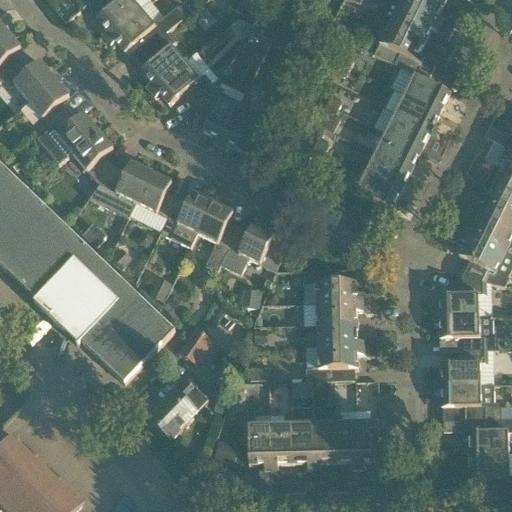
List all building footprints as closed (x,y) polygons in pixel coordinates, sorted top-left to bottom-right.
[(73,0),(83,12),(89,8),(98,0),(73,0)] [(98,0),(89,8),(91,6),(102,18),(98,22),(107,33),(103,37),(107,42),(151,5),(147,0),(98,0)] [(400,9),(452,35),(457,26),(447,22),(443,23),(437,20),(444,7),(428,0),(386,0),(385,2),(388,3),(400,9)] [(391,27),(390,28),(425,46),(431,32),(437,35),(439,39),(448,44),(452,35),(400,9),(388,3),(384,11),(380,9),(375,20),(391,27)] [(151,5),(107,42),(111,48),(116,44),(126,56),(130,52),(138,62),(169,36),(169,35),(188,19),(180,9),(165,21),(151,5)] [(395,69),(401,58),(433,74),(437,65),(420,56),(425,46),(390,28),(375,59),(395,69)] [(0,81),(2,84),(21,68),(14,59),(21,53),(7,35),(0,41),(0,81)] [(147,90),(151,96),(187,66),(173,50),(178,46),(169,36),(138,62),(150,53),(157,62),(142,75),(152,86),(147,90)] [(279,36),(273,49),(285,54),(291,41),(279,36)] [(352,60),(344,56),(339,66),(351,72),(354,65),(352,60)] [(28,76),(21,68),(2,84),(9,93),(15,87),(29,105),(55,83),(41,66),(28,76)] [(197,109),(213,88),(205,78),(200,82),(187,66),(151,96),(155,101),(160,97),(170,109),(185,96),(197,109)] [(339,66),(334,75),(343,79),(348,78),(351,72),(339,66)] [(405,98),(440,116),(450,96),(415,79),(405,98)] [(29,105),(51,131),(69,116),(62,108),(70,101),(55,83),(29,105)] [(214,147),(220,150),(240,109),(220,100),(223,93),(214,88),(213,88),(197,109),(212,117),(203,135),(217,141),(214,147)] [(258,102),(246,97),(240,109),(220,150),(227,153),(230,147),(243,154),(252,136),(263,141),(274,119),(263,113),(258,102)] [(327,108),(339,114),(342,107),(340,102),(332,98),(327,108)] [(440,116),(405,98),(396,118),(431,135),(440,116)] [(317,128),(329,134),(334,136),(340,124),(337,118),(339,114),(327,108),(317,128)] [(77,125),(69,116),(51,131),(37,143),(59,169),(73,158),(99,136),(85,119),(77,125)] [(386,137),(421,155),(431,135),(396,118),(386,137)] [(99,189),(100,189),(115,170),(106,160),(114,154),(99,136),(73,158),(99,189)] [(376,157),(411,174),(421,155),(386,137),(376,157)] [(328,145),(320,141),(315,150),(327,156),(330,150),(328,145)] [(494,145),(490,154),(511,165),(511,153),(510,157),(505,154),(503,150),(494,145)] [(327,156),(315,150),(310,160),(318,164),(323,162),(327,156)] [(511,165),(490,154),(485,163),(494,168),(499,166),(504,169),(498,183),(511,189),(511,165)] [(367,176),(402,194),(411,174),(376,157),(367,176)] [(115,170),(100,189),(137,207),(152,177),(131,167),(127,176),(115,170)] [(0,256),(44,210),(28,195),(0,168),(0,256)] [(402,194),(367,176),(357,196),(392,213),(402,194)] [(137,207),(168,223),(178,202),(168,196),(172,187),(152,177),(137,207)] [(475,184),(471,193),(511,213),(511,189),(498,183),(491,196),(486,193),(484,189),(475,184)] [(485,208),(479,222),(511,238),(511,213),(471,193),(466,202),(475,206),(480,205),(485,208)] [(198,237),(212,207),(193,198),(188,207),(178,202),(168,223),(161,237),(190,252),(198,237)] [(234,218),(212,207),(198,237),(217,247),(206,269),(218,275),(229,252),(239,232),(229,227),(234,218)] [(0,276),(4,279),(7,275),(37,303),(87,251),(44,210),(0,256),(0,276)] [(503,258),(504,257),(511,260),(511,238),(479,222),(472,235),(467,232),(465,227),(456,223),(451,232),(503,258)] [(94,255),(107,240),(93,228),(80,242),(94,255)] [(250,237),(239,232),(229,252),(261,268),(276,238),(254,228),(250,237)] [(468,265),(460,281),(487,288),(490,289),(490,287),(505,291),(509,282),(495,275),(503,258),(451,232),(447,242),(464,250),(459,260),(468,265)] [(87,251),(37,303),(34,306),(79,349),(82,346),(132,293),(108,270),(87,251)] [(317,287),(318,308),(376,307),(376,298),(356,298),(356,286),(334,286),(334,274),(306,275),(306,287),(317,287)] [(434,321),(479,320),(478,299),(487,299),(487,288),(460,281),(460,299),(440,300),(441,315),(434,315),(434,321)] [(82,346),(125,387),(176,335),(132,293),(82,346)] [(318,330),(357,329),(357,315),(363,315),(366,318),(377,318),(376,307),(318,308),(318,330)] [(461,343),(461,356),(486,355),(486,354),(493,354),(505,354),(505,342),(497,342),(497,339),(493,338),(492,320),(479,320),(434,321),(434,328),(441,328),(441,344),(461,343)] [(357,329),(318,330),(319,352),(377,351),(377,341),(367,341),(364,344),(357,345),(357,329)] [(196,369),(213,345),(196,333),(179,357),(196,369)] [(319,352),(307,352),(307,373),(307,386),(337,385),(336,374),(358,373),(358,358),(364,358),(367,361),(377,361),(377,351),(319,352)] [(486,355),(461,356),(461,368),(442,368),(442,383),(436,384),(436,390),(480,389),(494,389),(493,354),(486,354),(486,355)] [(148,423),(170,444),(209,405),(187,384),(176,396),(174,395),(148,423)] [(463,412),(463,425),(501,424),(501,411),(500,411),(500,407),(494,407),(494,389),(480,389),(436,390),(436,397),(443,397),(443,412),(463,412)] [(299,414),(299,416),(292,416),(293,467),(308,467),(308,473),(305,477),(305,487),(315,487),(314,428),(314,414),(299,414)] [(270,420),(272,474),(272,487),(282,487),(282,477),(279,474),(279,467),(293,467),(292,416),(285,416),(285,419),(270,420)] [(257,420),(257,423),(242,423),(242,446),(249,446),(249,468),(265,468),(265,474),(272,474),(270,420),(257,420)] [(386,443),(385,420),(371,421),(371,427),(357,427),(358,472),(365,472),(365,466),(380,465),(380,443),(386,443)] [(329,427),(314,428),(315,487),(325,486),(325,476),(322,473),(322,467),(337,466),(336,421),(329,421),(329,427)] [(343,421),(336,421),(337,466),(351,466),(351,472),(348,476),(348,486),(359,486),(358,472),(357,427),(343,427),(343,421)] [(470,444),(470,458),(509,457),(509,436),(501,436),(501,424),(463,425),(464,444),(470,444)] [(0,448),(0,510),(2,511),(8,511),(47,472),(11,438),(0,448)] [(509,457),(470,458),(471,473),(464,473),(465,495),(492,494),(492,480),(510,480),(509,457)] [(77,511),(83,507),(47,472),(8,511),(77,511)]
